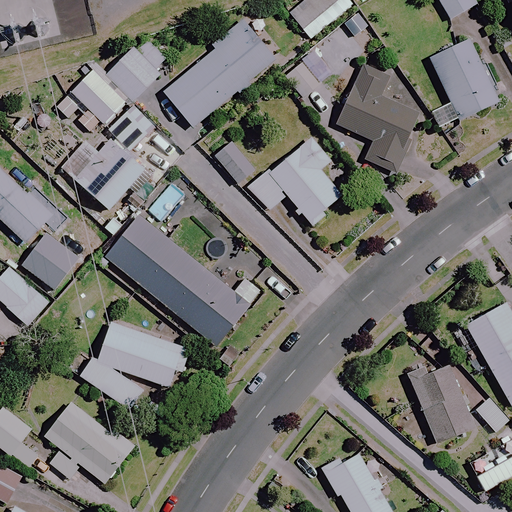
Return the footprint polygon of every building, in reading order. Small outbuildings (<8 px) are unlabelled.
[(350,6),(344,0),(305,0),(287,15),(309,40),(350,6)] [(474,0),(436,0),(449,21),(477,5),(474,0)] [(197,129),(275,58),(244,24),(166,94),(197,129)] [(498,104),(471,41),(430,59),(449,104),(430,113),(437,130),(498,104)] [(105,76),(129,99),(133,103),(159,77),(154,73),(166,61),(147,42),(137,53),(132,49),(105,76)] [(300,61),(281,77),(301,99),(319,83),(300,61)] [(336,127),(338,128),(372,144),(364,160),(396,175),(422,118),(379,98),(388,79),(365,69),(363,68),(336,127)] [(88,70),(66,91),(98,123),(120,102),(88,70)] [(151,174),(144,168),(109,136),(87,160),(78,152),(61,170),(108,214),(130,191),(133,194),(151,174)] [(321,173),(331,164),(308,137),(246,188),(266,213),(283,198),(307,226),(341,197),(321,173)] [(234,145),(216,161),(238,186),(256,170),(234,145)] [(51,216),(0,169),(0,225),(23,246),(51,216)] [(106,258),(215,347),(259,293),(241,279),(231,291),(140,216),(106,258)] [(79,260),(46,235),(21,267),(54,292),(79,260)] [(48,304),(9,268),(0,278),(0,303),(26,328),(48,304)] [(511,304),(468,326),(510,408),(511,406),(511,304)] [(110,372),(112,368),(168,388),(174,373),(181,375),(189,351),(110,323),(97,361),(92,358),(79,379),(99,391),(102,387),(113,395),(111,399),(130,410),(141,392),(110,372)] [(455,366),(412,381),(434,447),(477,433),(455,366)] [(495,435),(508,423),(488,400),(474,413),(495,435)] [(71,481),(81,469),(104,487),(134,450),(72,401),(42,439),(61,454),(51,466),(71,481)] [(0,408),(0,449),(10,457),(31,431),(1,407),(0,408)] [(391,511),(379,490),(387,486),(370,457),(362,462),(358,455),(342,464),(340,460),(323,470),(348,511),(391,511)] [(0,501),(6,505),(21,477),(0,466),(0,501)]
